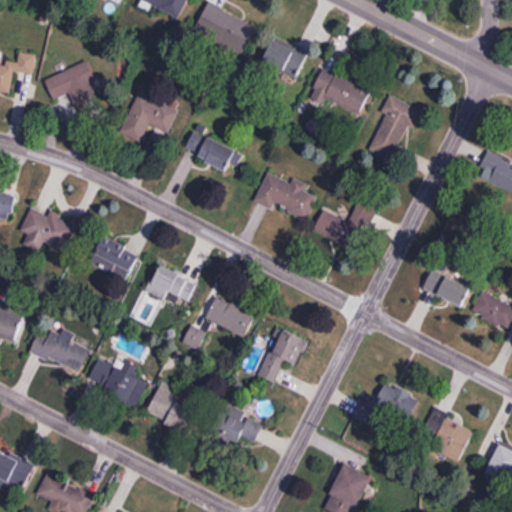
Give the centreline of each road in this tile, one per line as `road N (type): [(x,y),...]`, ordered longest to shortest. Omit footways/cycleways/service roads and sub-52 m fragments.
road 1 (residential): [(511,389),(109,181),(0,141)]
road 2 (residential): [(263,511),(489,71),(489,0)]
road 3 (residential): [(229,511),(0,392)]
road 4 (secondary): [(511,82),(351,0)]
